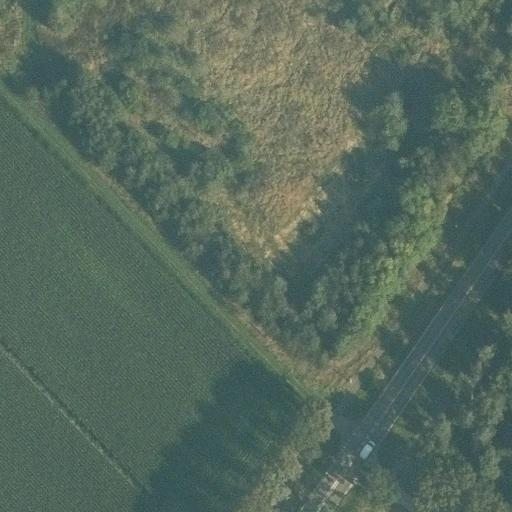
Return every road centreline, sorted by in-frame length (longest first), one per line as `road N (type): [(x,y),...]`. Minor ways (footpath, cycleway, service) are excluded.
road 1 (track): [(333,419),(205,302),(0,80)]
road 2 (secondary): [(360,448),(511,228)]
